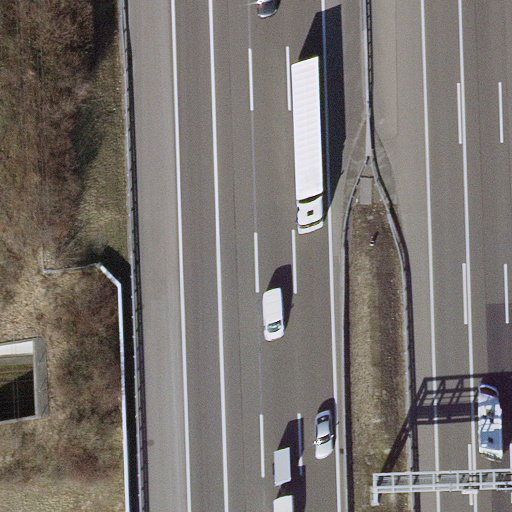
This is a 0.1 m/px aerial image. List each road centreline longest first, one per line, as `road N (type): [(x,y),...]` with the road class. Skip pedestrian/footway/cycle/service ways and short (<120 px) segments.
road 1 (motorway): [(249,0),(266,511)]
road 2 (motorway): [(511,434),(508,0)]
